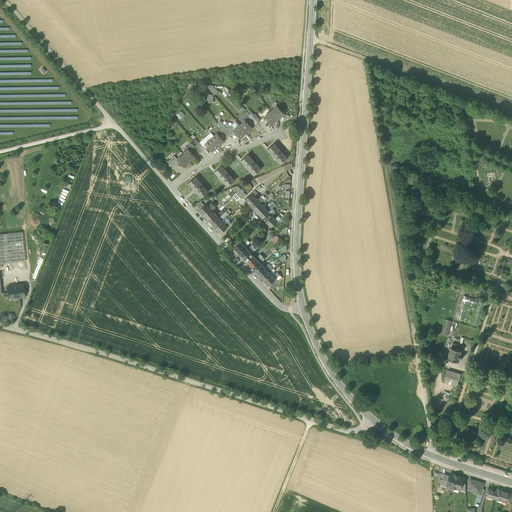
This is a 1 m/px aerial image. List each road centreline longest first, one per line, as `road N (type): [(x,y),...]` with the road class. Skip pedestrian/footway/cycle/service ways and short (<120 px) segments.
road 1 (residential): [(370,418),(348,432),(0,325)]
road 2 (tertiary): [(303,308),(296,254),(312,0)]
road 3 (unclassified): [(170,186),(5,0)]
road 4 (track): [(511,114),(305,33)]
road 5 (tertiary): [(511,482),(434,457),(370,418)]
road 6 (tertiary): [(370,418),(326,365),(303,308)]
road 7 (residential): [(170,186),(280,130)]
